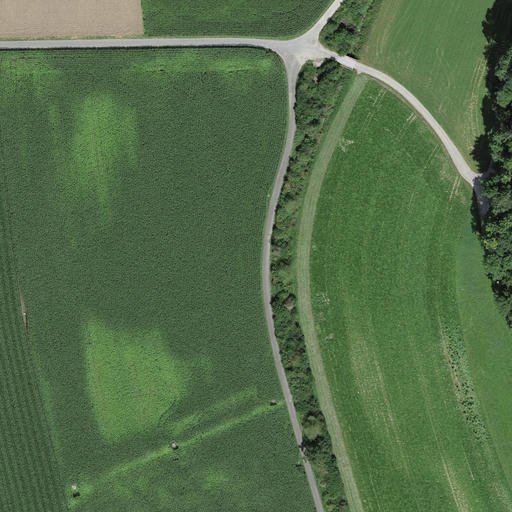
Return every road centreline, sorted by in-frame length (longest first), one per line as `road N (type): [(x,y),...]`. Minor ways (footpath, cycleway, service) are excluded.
road 1 (track): [(322,511),(273,335),(266,271),(299,48)]
road 2 (track): [(299,48),(234,41),(0,46)]
road 3 (track): [(481,196),(406,95),(333,55),(299,48)]
road 4 (track): [(481,196),(490,83),(511,34)]
